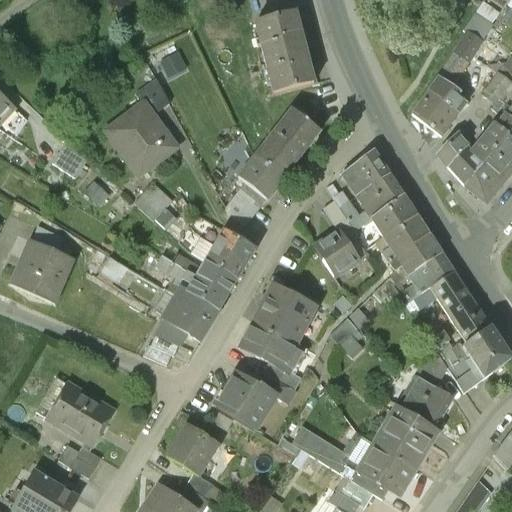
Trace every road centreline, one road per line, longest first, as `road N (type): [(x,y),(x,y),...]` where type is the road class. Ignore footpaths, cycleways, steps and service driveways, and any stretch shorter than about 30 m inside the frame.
road 1 (residential): [(380,114),(336,154),(278,230),(184,386)]
road 2 (residential): [(0,305),(184,386)]
road 3 (residential): [(466,259),(380,114)]
road 4 (residential): [(184,386),(103,511)]
road 5 (residential): [(433,511),(511,402)]
road 6 (residential): [(380,114),(336,0)]
